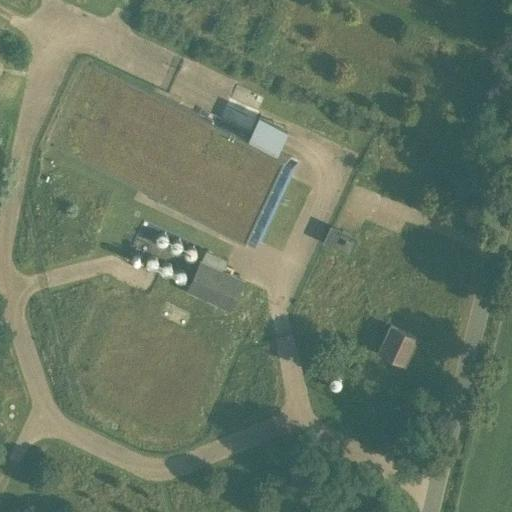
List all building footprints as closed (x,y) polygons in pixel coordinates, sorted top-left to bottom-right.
[(50,146),(252,239),(252,238),(259,241),(297,160),(89,63),(50,146)] [(222,118),(252,130),(260,109),(230,97),(222,118)] [(264,107),(253,132),(284,144),(294,120),(264,107)] [(330,226),(324,239),(348,250),(354,237),(330,226)] [(140,261),(187,279),(199,248),(153,230),(140,261)] [(222,270),(227,258),(206,248),(188,287),(229,307),(242,279),(222,270)] [(391,324),(379,348),(403,359),(414,335),(391,324)]
